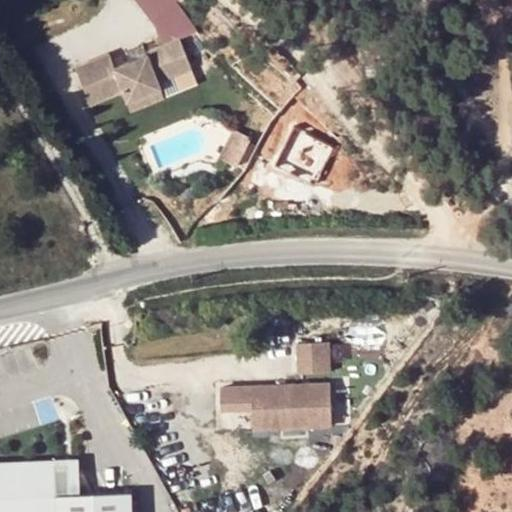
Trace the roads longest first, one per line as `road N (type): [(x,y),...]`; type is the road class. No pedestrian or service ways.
road 1 (tertiary): [(0,305),(201,257),(376,249),(511,258)]
road 2 (unknown): [(108,282),(118,366),(131,386),(284,378)]
